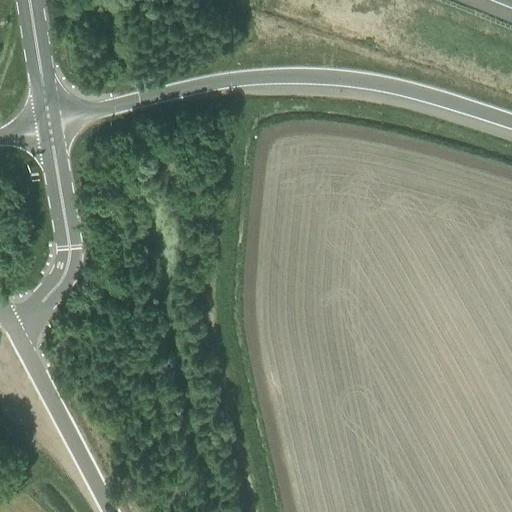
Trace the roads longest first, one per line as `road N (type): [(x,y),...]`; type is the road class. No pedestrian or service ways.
road 1 (motorway): [(52,130),(248,83),(294,81),(388,90),(511,126)]
road 2 (unclassified): [(52,130),(71,253),(66,283),(14,331)]
road 3 (unclassified): [(108,511),(14,331)]
road 4 (secondary): [(31,0),(52,130)]
